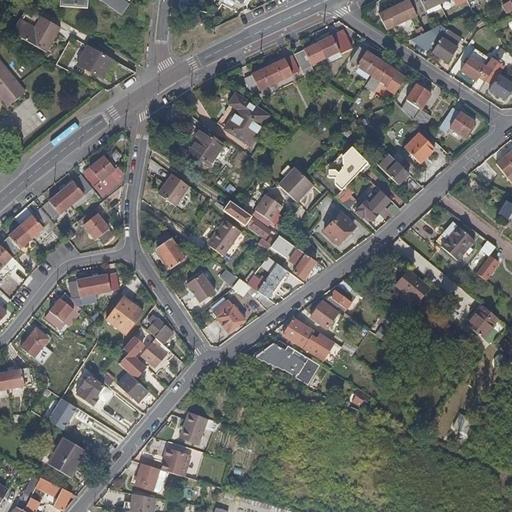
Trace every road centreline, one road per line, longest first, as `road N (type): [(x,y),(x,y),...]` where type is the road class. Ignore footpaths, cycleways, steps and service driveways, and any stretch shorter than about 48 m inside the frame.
road 1 (residential): [(507,127),(375,243),(208,359)]
road 2 (track): [(511,500),(490,471),(208,359)]
road 3 (residential): [(332,0),(507,127)]
road 4 (residential): [(71,511),(208,359)]
road 5 (secondary): [(172,77),(331,0)]
road 6 (secondary): [(0,202),(138,97)]
road 7 (residential): [(0,340),(67,265),(136,251)]
road 8 (residential): [(136,251),(131,198),(144,125),(138,97)]
road 9 (residential): [(208,359),(136,251)]
